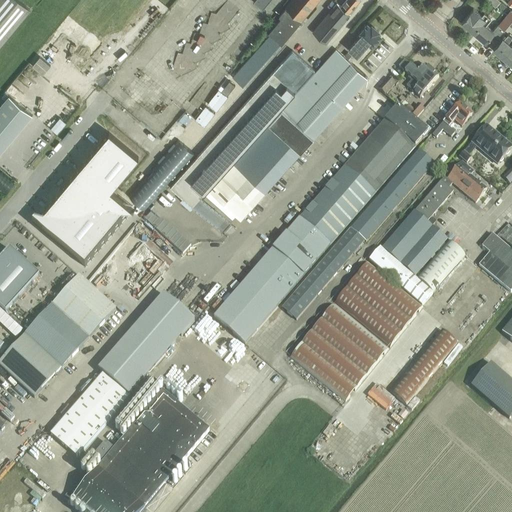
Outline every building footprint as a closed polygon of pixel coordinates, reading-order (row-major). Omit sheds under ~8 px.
[(0,0),(0,47),(31,11),(18,0),(0,0)] [(255,0),(254,2),(263,9),(270,0),(255,0)] [(291,0),(286,7),(287,8),(301,20),(302,21),(305,17),(307,18),(322,0),(291,0)] [(349,13),(360,0),(346,0),(341,7),(337,4),(315,30),(328,42),(351,15),(349,13)] [(301,20),(287,8),(280,16),(282,18),(269,33),(270,34),(233,77),(244,86),(280,43),(281,44),(301,20)] [(462,22),(474,32),(488,16),(484,13),(482,16),(473,8),(462,22)] [(488,16),(474,32),(486,42),(490,37),(495,41),(504,30),(498,25),(493,31),(485,25),(491,19),(488,16)] [(372,47),(381,37),(377,34),(379,32),(372,26),(370,27),(367,25),(358,34),(360,36),(349,49),(357,56),(368,44),(372,47)] [(493,49),(502,56),(511,46),(508,43),(511,37),(508,34),(504,39),(502,38),(493,49)] [(511,46),(502,56),(511,64),(511,63),(511,46)] [(209,190),(240,218),(367,78),(336,50),(209,190)] [(403,72),(409,66),(404,61),(398,68),(403,72)] [(405,74),(413,81),(407,88),(413,93),(432,72),(425,66),(419,73),(411,66),(405,74)] [(295,92),(273,72),(170,187),(192,207),(193,207),(295,92)] [(432,72),(413,93),(415,95),(420,99),(439,78),(432,72)] [(386,96),(395,85),(389,80),(380,91),(386,96)] [(9,96),(0,106),(0,153),(32,115),(9,96)] [(418,105),(413,111),(404,103),(401,107),(416,120),(424,111),(418,105)] [(472,116),(459,105),(436,132),(437,132),(435,134),(438,137),(443,132),(451,139),(455,134),(449,128),(455,122),(456,123),(455,123),(462,128),(472,116)] [(428,133),(398,107),(214,319),(244,345),(415,148),(428,133)] [(486,127),(464,154),(460,159),(466,164),(470,159),(469,158),(477,148),(498,165),(500,163),(501,163),(504,160),(504,158),(505,156),(507,156),(510,153),(510,151),(511,149),(486,127)] [(109,132),(32,224),(85,268),(134,210),(111,190),(139,157),(109,132)] [(179,141),(129,197),(145,211),(195,154),(179,141)] [(351,229),(283,309),(296,320),(365,241),(366,242),(434,164),(419,151),(351,229)] [(448,180),(453,185),(475,204),(487,191),(471,178),(474,174),(462,164),(448,180)] [(414,214),(382,251),(381,249),(370,262),(423,307),(433,295),(432,295),(465,257),(455,248),(450,244),(417,281),(415,279),(447,242),(446,241),(445,240),(427,224),(428,224),(432,227),(436,222),(432,219),(454,193),(449,189),(453,185),(448,180),(445,178),(414,214)] [(151,210),(143,219),(147,223),(155,214),(151,210)] [(155,214),(147,223),(152,227),(160,218),(155,214)] [(160,218),(152,227),(156,231),(164,222),(160,218)] [(164,222),(156,231),(160,235),(169,226),(164,222)] [(169,226),(160,235),(165,239),(173,230),(169,226)] [(173,230),(165,239),(169,243),(177,234),(173,230)] [(177,234),(169,243),(174,247),(182,238),(177,234)] [(450,234),(445,240),(446,241),(447,242),(450,244),(455,248),(460,242),(450,234)] [(511,293),(511,252),(493,236),(482,248),(490,255),(479,268),(511,295),(511,293)] [(182,238),(174,247),(178,251),(186,242),(182,238)] [(186,242),(178,251),(183,255),(191,246),(186,242)] [(0,308),(6,314),(39,277),(10,250),(3,257),(2,256),(0,257),(0,308)] [(368,265),(336,305),(391,348),(422,309),(368,265)] [(25,337),(0,364),(0,367),(35,399),(62,371),(89,341),(116,311),(79,278),(52,307),(25,337)] [(99,371),(129,397),(195,322),(164,296),(99,371)] [(388,352),(334,307),(292,359),(346,403),(388,352)] [(511,322),(502,334),(511,342),(511,322)] [(406,408),(443,364),(458,346),(442,333),(391,394),(406,408)] [(85,475),(68,494),(73,498),(72,500),(85,511),(142,511),(249,385),(201,347),(114,451),(105,443),(94,457),(102,464),(90,478),(85,475)] [(472,388),(510,421),(511,417),(511,382),(491,365),(472,388)] [(51,436),(77,458),(129,398),(103,376),(51,436)] [(387,384),(379,393),(383,396),(390,387),(387,384)]
